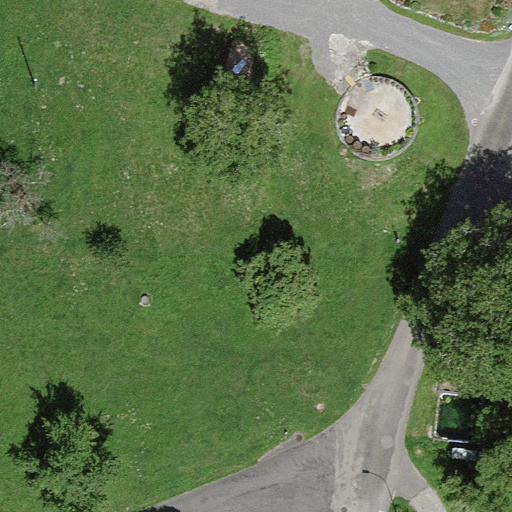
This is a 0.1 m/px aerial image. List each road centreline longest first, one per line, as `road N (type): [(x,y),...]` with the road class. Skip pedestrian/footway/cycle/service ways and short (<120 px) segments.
road 1 (residential): [(368,511),(376,450),(401,370),(511,94)]
road 2 (track): [(201,511),(376,450)]
